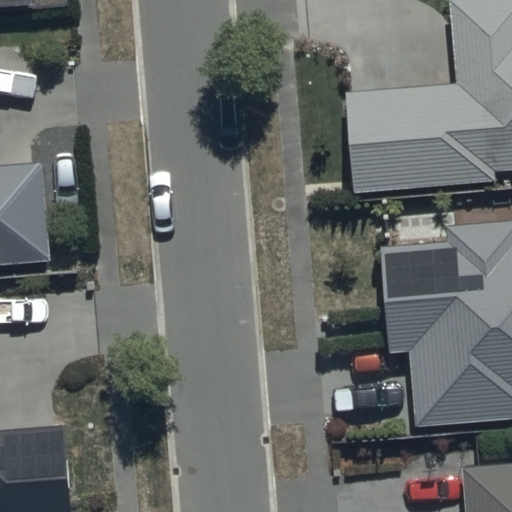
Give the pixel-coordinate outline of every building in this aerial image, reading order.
[(0,0),(0,18),(40,16),(38,0),(0,0)] [(464,95),(354,104),(362,203),(502,191),(501,182),(511,181),(511,5),(456,10),(464,95)] [(0,274),(55,270),(48,174),(0,177),(0,274)] [(451,252),(387,257),(395,364),(416,362),(422,435),(511,428),(511,231),(450,236),(451,252)] [(0,511),(75,511),(69,439),(0,444),(0,511)] [(511,511),(511,472),(465,476),(467,511),(511,511)]
